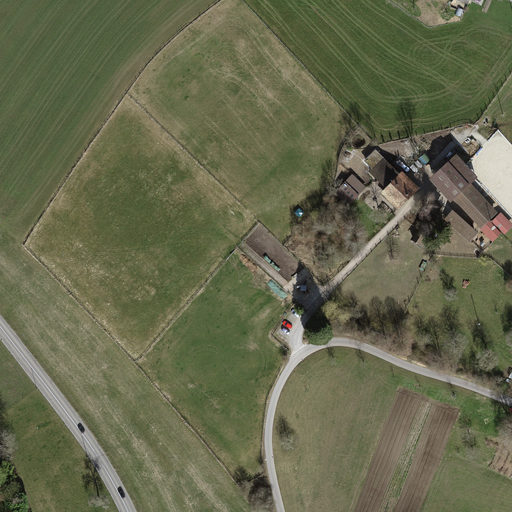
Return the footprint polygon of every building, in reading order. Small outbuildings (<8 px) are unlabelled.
[(452,0),(450,5),(463,12),(469,0),(452,0)] [(431,179),(451,201),(454,198),(469,184),(475,178),(456,157),(431,179)] [(373,174),(404,204),(419,189),(404,175),(400,179),(383,163),(373,174)] [(469,184),(454,198),(481,228),(489,221),(496,214),(469,184)] [(346,186),(334,197),(345,210),(358,199),(346,186)] [(452,212),(446,220),(470,241),(476,234),(452,212)] [(511,225),(500,214),(493,222),(505,235),(511,227),(511,225)] [(481,228),(492,240),(500,233),(489,221),(481,228)]
